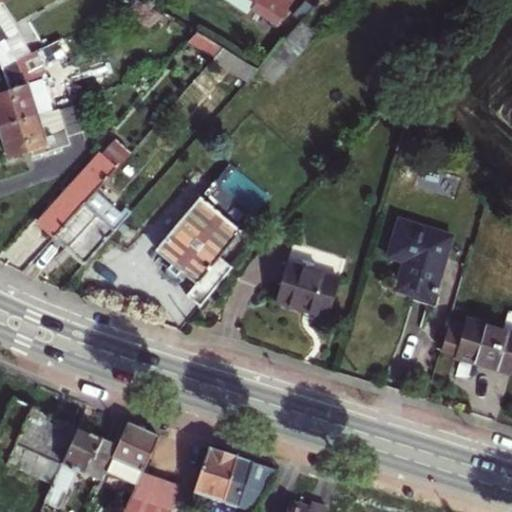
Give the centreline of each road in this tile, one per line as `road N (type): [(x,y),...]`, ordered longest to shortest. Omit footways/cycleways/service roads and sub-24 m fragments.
road 1 (primary): [(0,331),(133,382),(511,500)]
road 2 (primary): [(511,471),(125,350),(0,302)]
